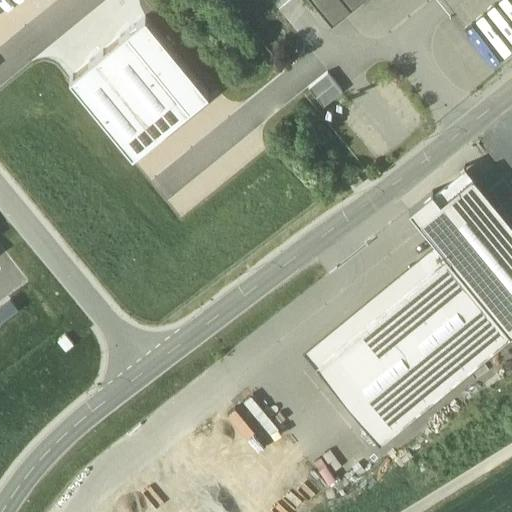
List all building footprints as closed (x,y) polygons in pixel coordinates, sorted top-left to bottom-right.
[(315,0),(331,20),(356,0),(315,0)] [(146,14),(69,77),(132,154),(210,91),(146,14)] [(327,69),(308,86),(324,105),(344,89),(327,69)] [(447,256),(510,334),(511,332),(511,222),(473,175),(440,201),(432,192),(409,210),(436,243),(447,256)] [(316,363),(447,256),(436,243),(305,350),(316,363)] [(379,440),(510,334),(447,256),(316,363),(379,440)]
